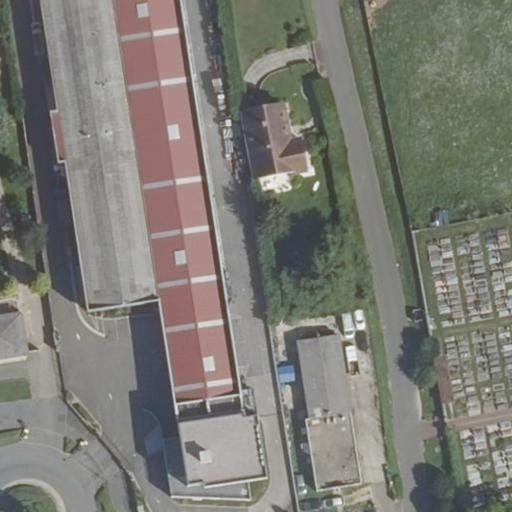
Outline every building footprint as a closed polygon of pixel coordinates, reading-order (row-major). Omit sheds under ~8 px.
[(241,404),(180,0),(39,0),(87,311),(159,300),(176,414),(241,404)] [(307,170),(301,140),(289,142),(282,103),(241,111),(254,180),(307,170)] [(474,204),(412,215),(415,227),(476,216),(474,204)] [(0,357),(26,354),(20,314),(0,317),(0,357)] [(307,420),(316,491),(361,484),(338,335),(297,341),(309,419),(307,420)] [(446,355),(433,357),(441,405),(454,402),(446,355)] [(257,402),(241,404),(176,414),(179,435),(162,435),(169,499),(251,503),(247,477),(266,475),(257,402)]
